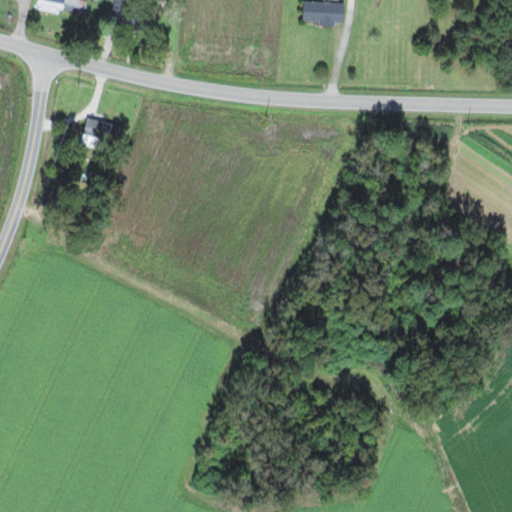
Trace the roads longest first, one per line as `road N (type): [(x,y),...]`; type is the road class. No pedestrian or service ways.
road 1 (tertiary): [(0,40),(236,96),(511,105)]
road 2 (residential): [(0,258),(20,226),(25,143),(48,54)]
